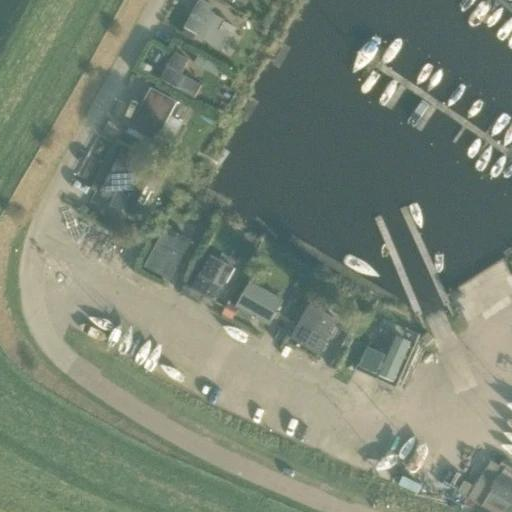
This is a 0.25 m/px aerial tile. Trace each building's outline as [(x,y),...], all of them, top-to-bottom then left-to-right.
[(231,38),(235,29),(209,15),(213,8),(200,1),(181,35),(193,41),(196,36),(224,51),(231,38)] [(161,81),(195,100),(202,88),(181,76),(189,62),(176,54),(161,81)] [(198,57),(194,65),(207,72),(215,77),(220,69),(198,57)] [(129,130),(156,144),(177,104),(151,90),(129,130)] [(144,156),(158,164),(163,155),(149,147),(144,156)] [(113,201),(109,209),(122,215),(123,214),(130,217),(155,169),(122,152),(101,193),(103,194),(101,197),(108,201),(109,200),(113,201)] [(144,269),(169,283),(191,243),(165,229),(144,269)] [(140,234),(136,241),(146,247),(150,240),(140,234)] [(191,291),(215,305),(235,271),(211,257),(191,291)] [(238,310),(269,327),(283,302),(250,284),(236,309),(238,310)] [(232,322),(238,310),(236,309),(229,305),(222,316),(232,322)] [(290,341),(319,357),(338,323),(310,307),(290,341)] [(378,376),(393,383),(410,346),(395,339),(383,366),(380,365),(384,357),(368,350),(359,368),(375,375),(377,371),(380,372),(378,376)] [(425,479),(480,505),(501,461),(481,451),(480,452),(467,446),(467,445),(446,435),(440,448),(441,449),(432,467),(431,466),(425,479)]
